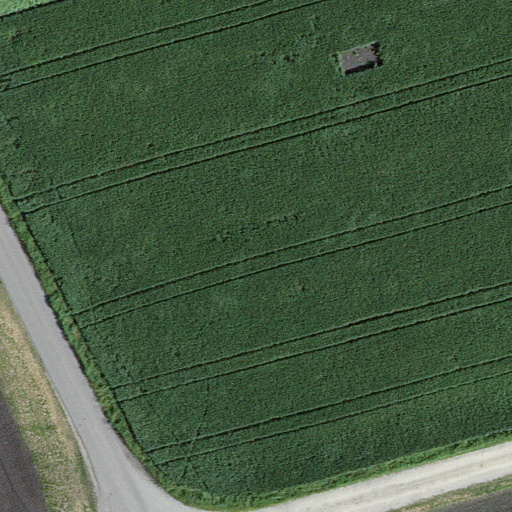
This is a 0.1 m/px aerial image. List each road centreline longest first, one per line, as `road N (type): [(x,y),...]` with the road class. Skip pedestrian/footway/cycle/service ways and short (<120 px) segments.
road 1 (track): [(0,235),(136,511)]
road 2 (track): [(323,511),(511,459)]
